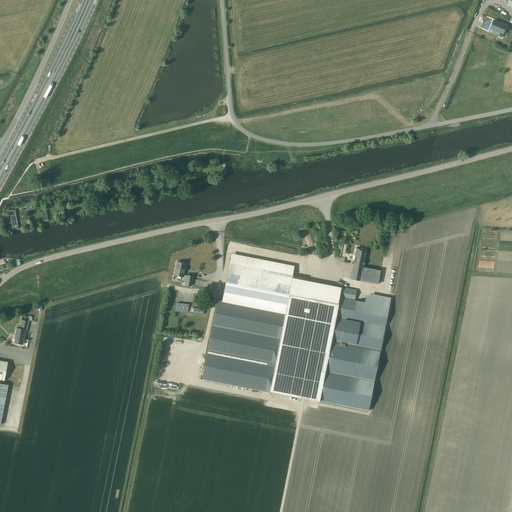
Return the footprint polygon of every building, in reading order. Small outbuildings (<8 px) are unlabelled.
[(493,19),(490,26),(501,31),(499,35),(502,36),(507,24),(493,19)] [(357,247),(351,279),(378,284),(381,271),(363,267),(367,249),(364,249),(364,248),(359,248),(357,247)] [(388,306),(355,300),(356,290),(341,287),(338,303),(341,287),(292,277),(294,265),(231,253),(222,301),(218,300),(203,378),(368,410),(388,306)] [(177,261),(174,275),(183,276),(182,280),(186,281),(185,285),(191,286),(193,276),(187,275),(187,276),(184,275),(186,263),(177,261)] [(177,303),(176,311),(188,312),(189,304),(177,303)] [(26,329),(27,329),(27,324),(28,321),(22,320),(20,328),(16,327),(14,342),(24,344),(26,329)] [(0,423),(2,424),(9,384),(0,382),(0,423)]
